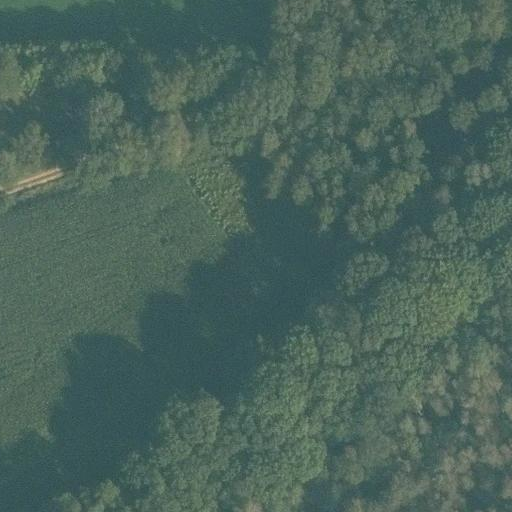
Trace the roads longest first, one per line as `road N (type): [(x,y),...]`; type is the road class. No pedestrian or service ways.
road 1 (track): [(511,221),(148,511)]
road 2 (track): [(511,267),(215,511)]
road 3 (track): [(0,192),(274,93)]
road 4 (track): [(274,93),(511,9)]
